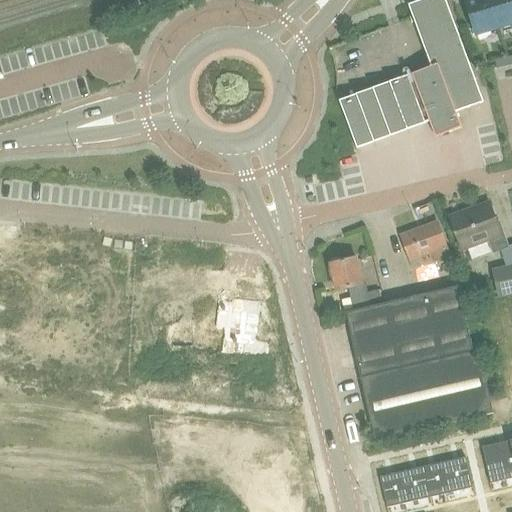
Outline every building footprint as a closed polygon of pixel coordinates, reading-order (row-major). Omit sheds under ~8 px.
[(456,113),(484,103),(445,0),(425,0),(409,6),(431,68),(340,102),(357,150),(430,123),(436,138),(462,129),(456,113)] [(498,29),(489,0),(464,0),(476,36),(498,29)] [(511,24),(511,0),(489,0),(498,29),(511,24)] [(497,69),(509,66),(507,58),(495,61),(497,69)] [(488,242),(493,255),(509,249),(504,234),(501,235),(489,204),(449,219),(462,252),(488,242)] [(450,257),(438,223),(401,237),(411,262),(430,255),(433,263),(450,257)] [(0,352),(100,361),(104,307),(162,311),(167,252),(27,240),(22,301),(0,299),(0,352)] [(354,312),(371,308),(366,286),(363,286),(356,259),(331,265),(337,293),(349,290),(354,312)] [(511,294),(511,266),(493,271),(500,297),(511,294)] [(346,314),(377,442),(495,414),(480,351),(474,352),(458,287),(371,308),(354,312),(346,314)] [(195,345),(195,368),(236,369),(237,346),(195,345)] [(140,350),(117,348),(116,362),(139,364),(140,350)] [(244,373),(230,371),(229,383),(243,384),(244,373)] [(0,511),(75,511),(86,412),(53,409),(55,383),(4,378),(0,415),(0,511)] [(197,511),(206,441),(139,433),(129,511),(197,511)] [(511,445),(511,442),(483,448),(492,485),(511,480),(511,445)] [(455,476),(441,479),(445,495),(473,488),(466,458),(452,461),(455,476)] [(452,461),(423,467),(430,498),(445,495),(441,479),(455,476),(452,461)] [(412,486),(398,489),(402,505),(430,498),(423,467),(409,471),(412,486)] [(409,471),(380,477),(387,508),(402,505),(398,489),(412,486),(409,471)]
